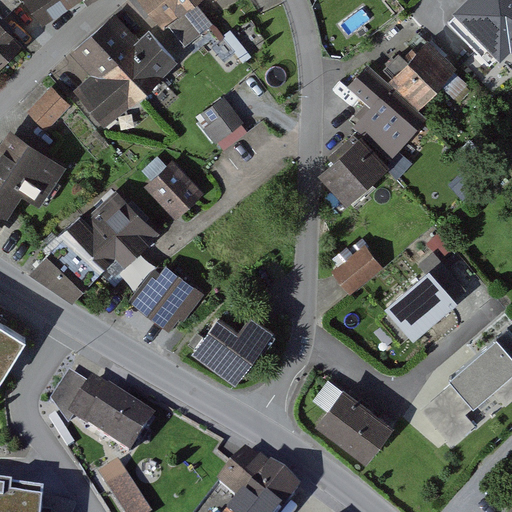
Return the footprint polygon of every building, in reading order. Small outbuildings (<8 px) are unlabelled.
[(26,0),(46,28),(87,0),(26,0)] [(141,0),(166,32),(208,0),(141,0)] [(511,0),(470,0),(432,33),(462,67),(511,24),(511,0)] [(116,14),(72,54),(94,78),(78,93),(110,126),(169,71),(116,14)] [(0,70),(26,45),(0,17),(0,70)] [(389,83),(419,110),(453,72),(423,45),(389,83)] [(394,160),(426,124),(369,72),(354,88),(379,111),(362,131),(394,160)] [(53,89),(30,116),(48,132),(72,104),(53,89)] [(247,127),(227,101),(204,119),(224,145),(247,127)] [(0,228),(29,182),(50,195),(65,170),(10,135),(0,150),(0,228)] [(321,175),(351,206),(386,173),(356,142),(321,175)] [(149,186),(179,220),(204,197),(174,163),(149,186)] [(158,236),(113,191),(69,235),(114,280),(158,236)] [(330,274),(346,295),(382,268),(366,247),(330,274)] [(50,248),(32,277),(71,301),(89,272),(50,248)] [(155,266),(130,301),(175,334),(200,299),(155,266)] [(430,273),(384,312),(410,343),(457,304),(430,273)] [(215,320),(190,356),(235,387),(271,334),(246,317),(235,333),(215,320)] [(0,381),(26,340),(0,323),(0,381)] [(511,332),(510,330),(452,378),(456,382),(424,409),(453,443),(474,424),(465,414),(495,389),(508,404),(511,400),(511,332)] [(70,422),(131,463),(156,425),(95,384),(70,422)] [(319,429),(369,465),(393,430),(344,395),(319,429)] [(291,511),(301,500),(249,459),(223,493),(237,504),(230,511),(291,511)] [(124,511),(147,511),(128,483),(112,494),(124,511)] [(0,511),(42,511),(43,506),(0,501),(0,511)]
